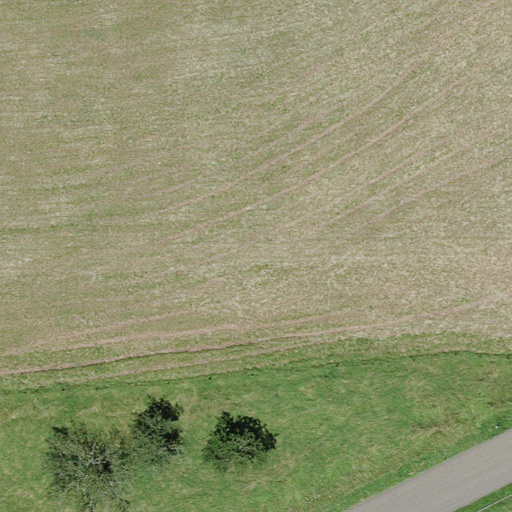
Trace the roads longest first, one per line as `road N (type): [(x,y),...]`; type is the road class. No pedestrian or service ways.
road 1 (track): [(511,355),(463,352),(0,394)]
road 2 (tertiary): [(511,428),(347,511)]
